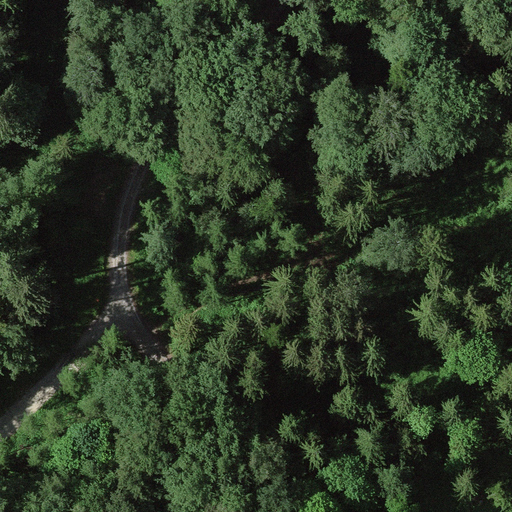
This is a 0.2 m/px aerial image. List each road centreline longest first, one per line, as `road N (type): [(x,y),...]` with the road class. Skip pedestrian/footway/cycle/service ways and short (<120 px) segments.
road 1 (track): [(278,0),(144,157),(121,241),(125,309)]
road 2 (track): [(125,309),(202,388),(316,480),(338,511)]
road 3 (track): [(125,309),(0,424)]
